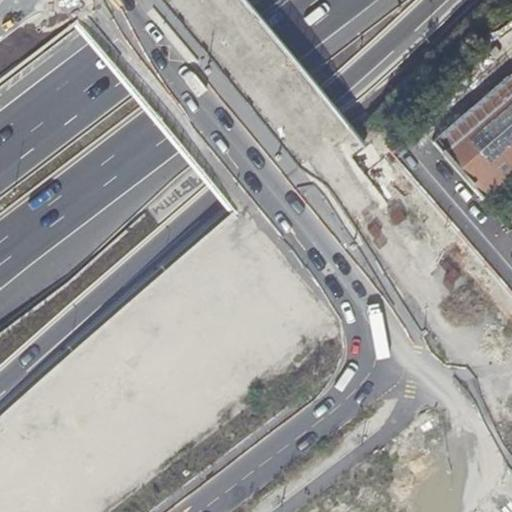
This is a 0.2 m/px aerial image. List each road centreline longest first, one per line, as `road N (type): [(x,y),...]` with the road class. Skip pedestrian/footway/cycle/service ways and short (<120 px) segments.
road 1 (motorway): [(0,382),(447,0)]
road 2 (motorway): [(0,253),(347,0)]
road 3 (tertiary): [(367,318),(130,0)]
road 4 (tertiary): [(193,511),(351,393),(367,357),(367,318)]
road 5 (motorway): [(205,0),(0,156)]
road 6 (tertiary): [(367,318),(511,487)]
road 7 (residential): [(401,160),(511,283)]
road 8 (unknown): [(511,357),(473,347),(410,270)]
